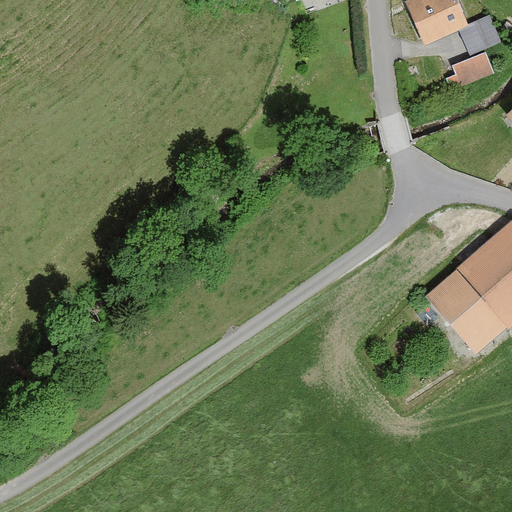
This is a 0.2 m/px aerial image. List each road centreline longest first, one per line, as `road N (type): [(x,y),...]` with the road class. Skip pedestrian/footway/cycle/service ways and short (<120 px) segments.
road 1 (unclassified): [(425,179),(373,243),(0,495)]
road 2 (residential): [(377,0),(390,114),(400,147),(425,179)]
